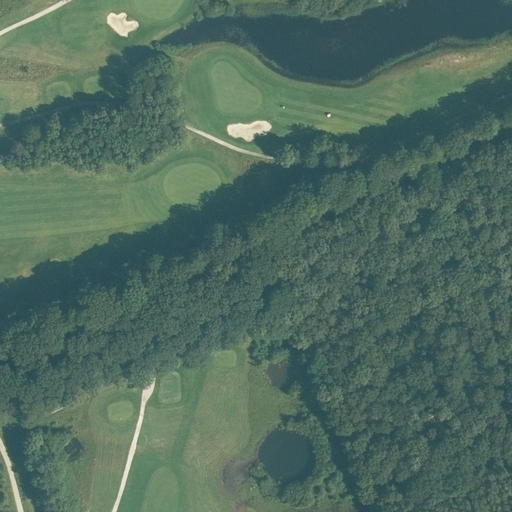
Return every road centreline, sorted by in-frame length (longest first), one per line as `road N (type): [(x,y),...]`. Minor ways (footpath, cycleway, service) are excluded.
road 1 (unknown): [(0,355),(511,119)]
road 2 (track): [(511,93),(344,164),(243,151),(102,103),(0,125)]
road 3 (track): [(0,440),(151,369)]
